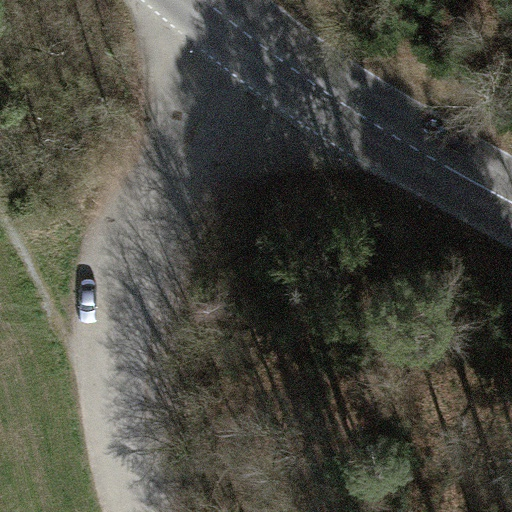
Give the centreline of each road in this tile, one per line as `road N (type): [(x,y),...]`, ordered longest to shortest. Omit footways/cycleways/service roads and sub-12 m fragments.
road 1 (track): [(158,511),(115,370),(160,171),(230,21)]
road 2 (tertiary): [(511,202),(399,139),(204,0)]
